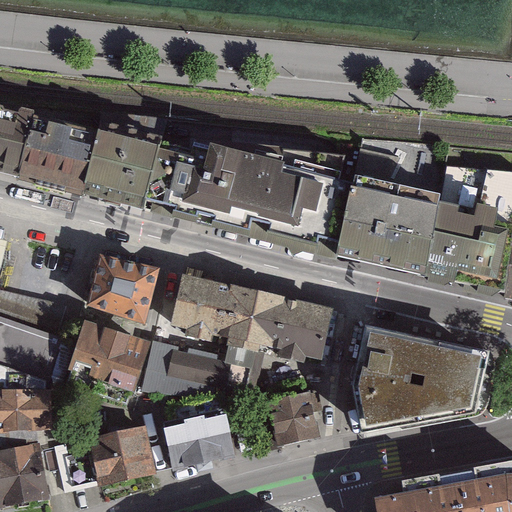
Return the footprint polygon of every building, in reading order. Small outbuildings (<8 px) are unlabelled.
[(0,176),(18,181),(33,120),(0,112),(0,176)] [(85,197),(143,211),(160,143),(165,120),(105,115),(99,139),(85,197)] [(18,181),(85,197),(99,139),(33,120),(18,181)] [(143,211),(237,235),(258,150),(192,142),(190,151),(160,143),(143,211)] [(337,258),(427,278),(447,167),(449,150),(363,142),(353,186),(337,258)] [(237,235),(337,258),(353,186),(341,183),(345,158),(258,150),(237,235)] [(511,244),(511,173),(447,167),(427,278),(466,286),(465,290),(504,297),(511,244)] [(0,238),(0,285),(12,241),(0,238)] [(172,277),(96,262),(87,308),(160,329),(172,277)] [(242,294),(181,280),(173,314),(184,317),(182,326),(222,335),(223,327),(234,330),(242,294)] [(309,307),(242,294),(234,330),(251,333),(243,363),(281,372),(288,342),(301,345),(309,307)] [(358,319),(309,307),(301,345),(311,346),(309,357),(331,362),(333,353),(350,357),(358,319)] [(141,393),(156,342),(92,326),(80,374),(141,393)] [(0,328),(0,366),(59,378),(69,342),(0,328)] [(485,355),(362,328),(350,387),(359,432),(472,413),(485,355)] [(275,393),(281,372),(243,363),(164,343),(151,400),(245,398),(248,388),(275,393)] [(0,366),(0,459),(50,448),(47,434),(69,432),(59,378),(0,366)] [(278,451),(318,441),(307,398),(267,409),(278,451)] [(167,425),(176,472),(248,458),(239,411),(167,425)] [(169,473),(156,428),(100,443),(104,457),(81,464),(90,495),(169,473)] [(0,482),(6,511),(11,511),(62,500),(50,448),(0,459),(0,482)] [(511,511),(511,463),(402,483),(405,497),(376,503),(377,511),(511,511)]
